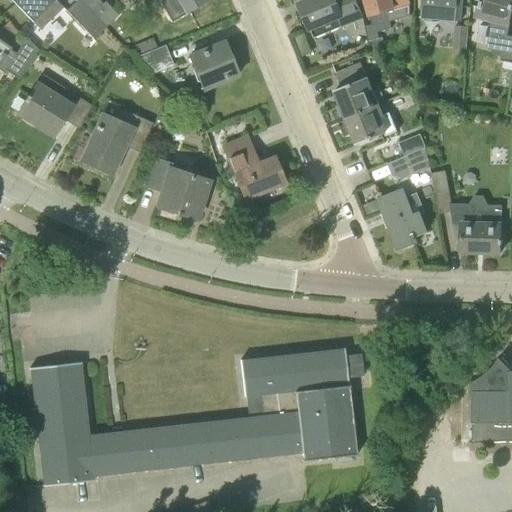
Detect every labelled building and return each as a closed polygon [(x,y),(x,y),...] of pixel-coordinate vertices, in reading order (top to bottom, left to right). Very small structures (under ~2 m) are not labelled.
[(11,0),(40,30),(63,8),(55,0),(11,0)] [(93,39),(105,28),(78,0),(76,0),(66,10),(93,39)] [(78,0),(105,28),(117,15),(104,2),(102,4),(98,0),(78,0)] [(176,0),(184,13),(208,0),(176,0)] [(361,21),(353,0),(308,0),(299,4),(310,29),(311,29),(312,33),(338,23),(341,29),(361,21)] [(365,0),(372,24),(365,26),(369,41),(370,41),(372,50),(381,48),(378,32),(391,29),(390,22),(411,17),(410,6),(408,0),(365,0)] [(507,27),(511,7),(511,0),(483,0),(479,14),(475,13),(474,18),(491,23),(486,50),(495,57),(495,59),(503,61),(511,63),(511,36),(505,35),(507,27)] [(4,22),(0,25),(0,35),(6,42),(16,33),(4,22)] [(467,50),(469,26),(455,26),(453,49),(467,50)] [(23,71),(37,50),(25,38),(15,53),(14,54),(9,60),(23,71)] [(0,66),(17,79),(23,71),(9,60),(14,54),(8,50),(9,48),(0,41),(0,66)] [(236,73),(230,57),(231,57),(226,44),(229,43),(228,42),(188,58),(201,89),(241,73),(241,72),(238,74),(237,72),(236,73)] [(150,75),(173,65),(165,45),(134,57),(150,75)] [(511,63),(503,61),(501,69),(511,70),(511,63)] [(367,78),(361,64),(336,73),(342,87),(335,90),(346,118),(387,102),(387,101),(375,106),(369,92),(373,89),(368,77),(367,78)] [(72,103),(59,95),(64,89),(43,75),(29,96),(27,94),(24,99),(26,100),(18,112),(16,111),(16,112),(55,137),(55,136),(53,135),(62,120),(79,129),(91,106),(76,96),(72,103)] [(407,91),(413,81),(404,77),(399,86),(407,91)] [(387,136),(399,131),(387,102),(346,118),(357,145),(386,133),(387,136)] [(152,123),(121,109),(116,119),(103,113),(84,155),(113,169),(124,146),(139,152),(152,123)] [(164,132),(170,118),(161,114),(155,128),(164,132)] [(405,157),(426,148),(420,134),(399,142),(405,157)] [(258,164),(248,137),(224,147),(245,199),(284,183),(274,158),(258,164)] [(430,167),(426,148),(405,157),(409,168),(418,164),(420,170),(430,167)] [(196,219),(209,179),(171,167),(172,163),(155,157),(143,185),(162,191),(157,206),(177,213),(176,216),(179,217),(180,214),(196,219)] [(449,206),(451,206),(445,172),(431,174),(438,215),(451,213),(449,206)] [(401,191),(377,201),(397,252),(418,244),(415,238),(427,232),(420,215),(412,218),(401,191)] [(367,216),(380,211),(376,201),(363,207),(367,216)] [(501,207),(451,206),(449,206),(451,213),(453,226),(458,226),(458,255),(500,255),(501,207)] [(345,356),(344,348),(240,360),(244,397),(261,395),(263,416),(121,432),(121,427),(112,428),(113,433),(88,436),(80,362),(29,369),(42,487),(301,453),(301,456),(355,449),(346,378),(364,376),(361,354),(345,356)] [(511,367),(503,358),(505,354),(503,353),(496,364),(487,374),(477,382),(465,387),(466,390),(473,386),(472,443),(468,443),(468,444),(506,441),(510,441),(511,441),(511,367)]
